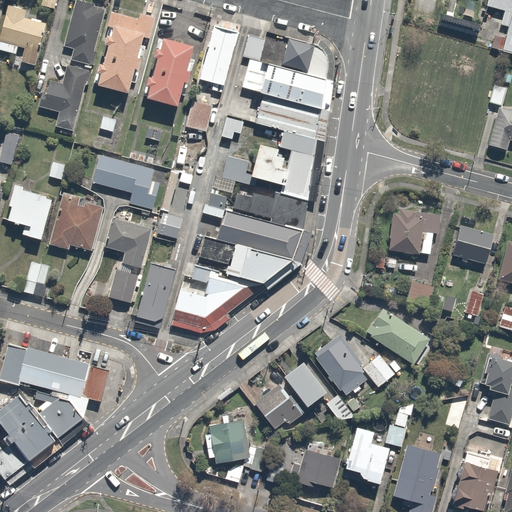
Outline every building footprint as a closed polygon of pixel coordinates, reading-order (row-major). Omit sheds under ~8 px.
[(69,59),(90,64),(104,5),(83,0),(72,0),(61,45),(72,48),(69,59)] [(511,0),(488,0),(487,6),(505,11),(501,25),(510,28),(503,51),(511,53),(511,0)] [(19,61),(37,66),(47,22),(23,17),(25,8),(6,3),(0,28),(0,47),(16,51),(17,43),(22,44),(19,61)] [(99,72),(96,83),(127,91),(140,34),(148,36),(152,17),(109,7),(105,25),(110,26),(108,33),(103,31),(101,43),(105,44),(101,61),(96,60),(94,70),(99,72)] [(238,33),(214,26),(199,80),(224,87),(238,33)] [(266,39),(249,35),(243,56),(250,58),(260,61),(266,39)] [(426,48),(419,46),(415,59),(430,64),(425,80),(481,98),(494,56),(430,36),(426,48)] [(303,71),(302,73),(326,80),(328,68),(328,62),(327,56),(322,50),(315,45),(289,38),(282,64),(303,71)] [(148,91),(145,101),(175,108),(177,98),(185,100),(195,62),(187,60),(190,48),(160,41),(158,51),(155,50),(152,61),(155,62),(151,79),(146,77),(143,90),(148,91)] [(264,93),(321,109),(326,80),(302,73),(260,61),(250,58),(242,87),(264,93)] [(88,69),(66,63),(60,84),(44,79),(37,105),(57,110),(53,126),(71,131),(88,69)] [(482,100),(415,82),(412,91),(402,88),(396,114),(432,124),(427,145),(455,152),(460,136),(472,140),(482,100)] [(502,88),(492,85),(488,102),(498,105),(502,88)] [(284,131),(316,139),(321,109),(264,93),(256,123),(284,131)] [(212,103),(191,97),(185,124),(205,129),(212,103)] [(511,111),(495,108),(487,147),(504,151),(506,142),(511,142),(511,111)] [(117,118),(101,115),(98,128),(114,131),(117,118)] [(244,119),(227,115),(222,134),(233,137),(234,132),(240,133),(244,119)] [(160,128),(146,125),(144,137),(158,140),(160,128)] [(307,200),(316,139),(284,131),(280,147),(292,150),(281,193),(307,200)] [(0,160),(12,163),(16,147),(4,144),(0,159),(0,160)] [(241,183),(247,159),(226,154),(220,178),(241,183)] [(127,200),(151,206),(158,180),(150,178),(152,169),(95,155),(89,181),(129,191),(127,200)] [(61,179),(65,163),(51,160),(48,176),(61,179)] [(178,172),(168,170),(160,208),(170,210),(178,172)] [(193,173),(180,171),(178,181),(191,184),(193,173)] [(222,209),(295,227),(302,229),(309,200),(307,200),(281,193),(241,183),(220,178),(212,176),(203,212),(220,217),(222,209)] [(11,205),(7,220),(23,223),(21,234),(41,238),(51,194),(23,188),(24,183),(13,181),(8,205),(11,205)] [(78,200),(61,195),(48,243),(67,248),(68,243),(90,248),(101,206),(86,201),(85,205),(77,203),(78,200)] [(400,210),(393,209),(388,248),(430,253),(432,230),(437,230),(438,214),(412,211),(413,205),(400,204),(400,210)] [(187,216),(161,212),(157,233),(183,238),(187,216)] [(300,232),(223,214),(217,238),(232,241),(294,257),(300,232)] [(103,245),(121,249),(117,268),(113,267),(107,297),(133,302),(149,227),(109,219),(103,245)] [(492,234),(459,225),(451,254),(484,263),(492,234)] [(511,240),(507,239),(496,277),(511,281),(511,240)] [(264,285),(294,257),(232,241),(224,273),(264,285)] [(51,265),(30,260),(24,291),(45,295),(51,265)] [(209,275),(210,265),(193,262),(191,279),(207,282),(209,275)] [(175,270),(147,263),(131,320),(160,328),(175,270)] [(220,319),(264,285),(224,273),(214,270),(206,298),(180,292),(172,324),(201,331),(220,319)] [(431,280),(410,276),(406,299),(426,303),(431,280)] [(477,315),(481,295),(467,292),(463,313),(477,315)] [(511,306),(503,304),(498,325),(511,328),(511,306)] [(429,337),(382,306),(365,333),(412,364),(429,337)] [(363,366),(340,334),(314,352),(342,394),(369,375),(363,366)] [(82,364),(0,341),(0,379),(72,399),(82,364)] [(387,349),(363,366),(369,375),(379,389),(403,372),(387,349)] [(486,373),(483,382),(488,384),(487,388),(492,390),(484,418),(509,426),(511,417),(511,359),(492,354),(491,358),(486,357),(481,371),(486,373)] [(325,403),(337,419),(355,415),(337,392),(331,397),(302,358),(282,373),(312,413),(325,403)] [(288,423),(303,411),(280,381),(254,402),(273,427),(284,419),(288,423)] [(228,387),(217,396),(220,401),(232,392),(228,387)] [(24,417),(6,392),(0,396),(0,480),(72,428),(50,398),(24,417)] [(411,406),(397,403),(392,424),(388,423),(384,441),(402,445),(411,406)] [(239,418),(207,426),(208,431),(201,433),(208,457),(215,455),(217,463),(229,460),(224,479),(238,482),(243,461),(251,463),(255,445),(246,443),(239,418)] [(355,478),(381,484),(390,445),(372,440),(374,431),(354,426),(345,466),(357,469),(355,478)] [(406,511),(431,511),(447,453),(406,442),(392,494),(404,497),(402,502),(408,504),(406,511)] [(500,456),(464,446),(449,502),(485,511),(500,456)] [(292,460),(287,477),(328,488),(337,455),(305,447),(301,463),(292,460)] [(511,511),(511,457),(499,511),(511,511)]
